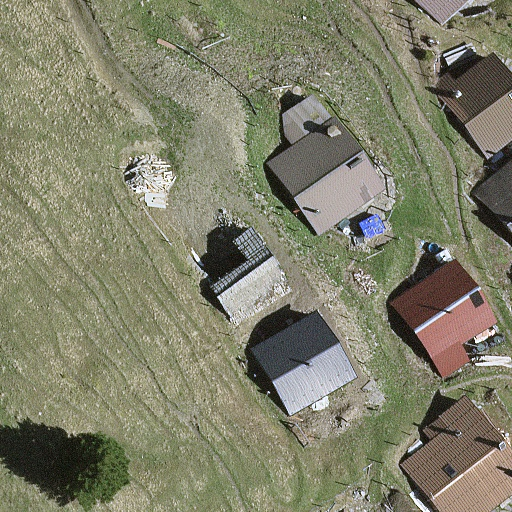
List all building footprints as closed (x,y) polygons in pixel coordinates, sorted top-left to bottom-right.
[(457,0),(426,0),(442,16),(457,0)] [(511,133),(511,84),(492,59),(457,87),(452,81),(444,87),(493,149),(511,133)] [(376,199),(330,133),(276,169),(322,236),(376,199)] [(511,166),(483,191),(511,227),(511,166)] [(279,274),(253,235),(207,266),(233,305),(279,274)] [(490,321),(453,265),(410,294),(429,323),(421,328),(438,355),(490,321)] [(353,377),(318,318),(264,350),(300,409),(353,377)] [(511,491),(511,456),(467,399),(445,416),(454,427),(412,460),(451,511),(488,511),(487,511),(511,491)]
